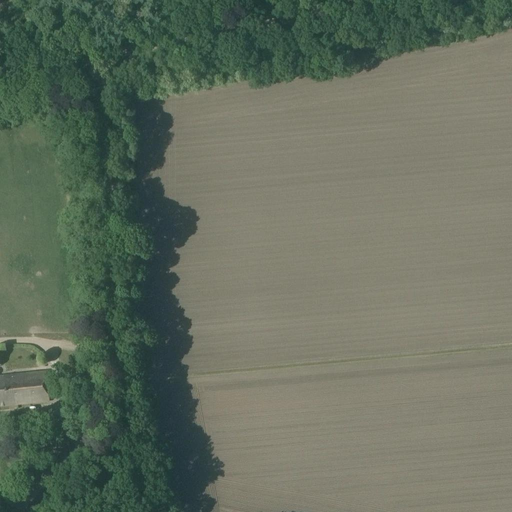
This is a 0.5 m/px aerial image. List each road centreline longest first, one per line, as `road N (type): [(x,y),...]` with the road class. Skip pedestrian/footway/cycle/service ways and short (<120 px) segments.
road 1 (track): [(85,59),(103,100),(114,192),(115,331),(155,511)]
road 2 (unclassified): [(0,71),(392,0)]
road 3 (track): [(511,344),(124,382)]
road 4 (track): [(126,391),(14,511)]
